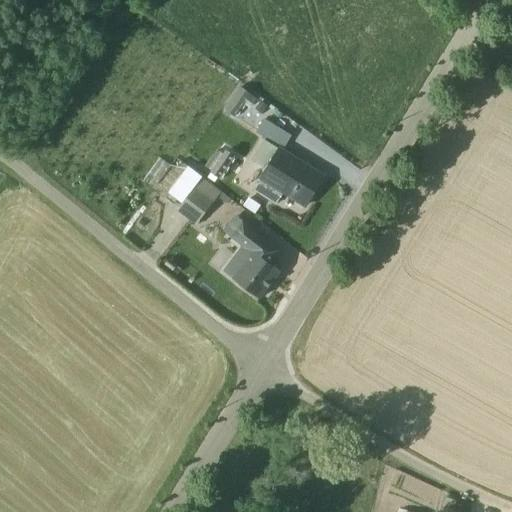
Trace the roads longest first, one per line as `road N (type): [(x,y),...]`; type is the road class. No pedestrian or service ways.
road 1 (unclassified): [(265,367),(488,0)]
road 2 (unclassified): [(0,156),(265,367)]
road 3 (unclassified): [(265,367),(366,435),(511,509)]
road 4 (unclassified): [(177,511),(265,367)]
